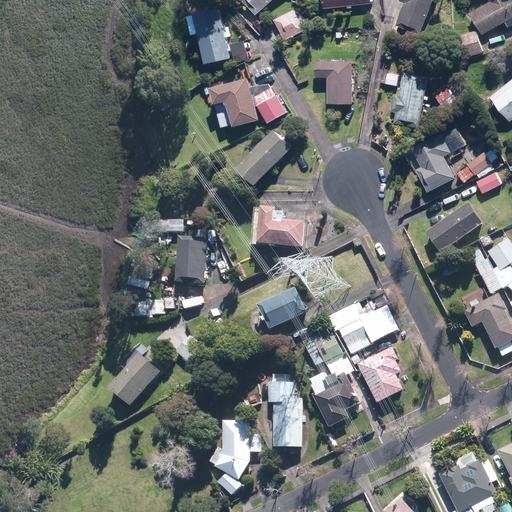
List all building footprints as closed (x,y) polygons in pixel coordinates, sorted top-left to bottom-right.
[(240,0),(255,17),(274,0),(240,0)] [(323,0),(324,9),(372,4),(371,0),(323,0)] [(405,4),(396,25),(420,36),(434,0),(400,0),(400,2),(405,4)] [(511,0),(489,0),(491,2),(471,13),(483,35),(511,18),(511,0)] [(194,36),(199,34),(205,63),(230,58),(219,8),(195,14),(189,15),(194,36)] [(301,22),(295,10),(275,20),(285,41),(305,31),(305,29),(309,27),(305,20),(301,22)] [(463,58),(483,53),(477,31),(457,37),(463,58)] [(249,60),(244,41),(231,45),(235,63),(249,60)] [(353,105),(354,62),(317,61),(317,78),(328,78),(328,105),(353,105)] [(420,128),(429,77),(405,72),(400,96),(394,95),(391,112),(397,113),(395,124),(420,128)] [(398,87),(399,75),(388,73),(386,84),(398,87)] [(253,86),(258,106),(268,124),(287,113),(267,78),(253,86)] [(448,114),(470,99),(456,78),(434,93),(448,114)] [(260,120),(249,79),(213,88),(223,128),(234,125),(234,127),(260,120)] [(510,122),(511,120),(511,80),(491,97),(510,122)] [(443,136),(442,134),(413,149),(422,167),(417,169),(428,192),(456,178),(445,157),(452,153),(451,151),(465,144),(458,128),(443,136)] [(256,185),(292,148),(274,131),(238,168),(256,185)] [(498,157),(492,149),(486,154),(485,152),(468,164),(469,165),(457,173),(465,183),(476,176),(477,174),(479,177),(494,169),(492,164),(493,163),(492,162),(498,157)] [(477,182),(483,194),(488,191),(490,196),(496,193),(494,188),(503,184),(497,172),(477,182)] [(441,255),(483,226),(468,205),(427,234),(441,255)] [(260,248),(303,249),(304,223),(276,222),(277,211),(262,210),(260,248)] [(210,240),(180,238),(178,286),(207,288),(210,240)] [(511,242),(510,239),(491,253),(500,267),(495,270),(505,289),(505,290),(511,285),(511,242)] [(505,289),(495,270),(490,260),(488,261),(482,250),(473,254),(479,266),(478,266),(484,278),(484,277),(493,295),(505,289)] [(271,332),(308,314),(296,290),(259,308),(271,332)] [(379,307),(389,302),(385,294),(375,300),(379,307)] [(484,324),(497,351),(499,350),(504,358),(511,353),(511,323),(506,313),(509,312),(500,296),(466,313),(474,329),(484,324)] [(353,355),(375,343),(362,318),(369,314),(363,300),(333,316),(353,355)] [(313,336),(326,362),(345,353),(331,327),(313,336)] [(191,334),(177,349),(200,371),(214,356),(191,334)] [(378,402),(405,389),(397,373),(402,371),(397,360),(399,358),(393,346),(358,364),(378,402)] [(131,404),(162,370),(140,351),(110,386),(131,404)] [(362,361),(359,353),(351,357),(355,364),(362,361)] [(323,378),(311,384),(315,391),(312,393),(330,427),(350,416),(346,409),(361,401),(345,371),(340,374),(338,370),(326,376),(327,380),(325,381),(323,378)] [(304,447),(304,397),(296,397),(296,381),(270,381),(270,402),(275,402),(275,447),(304,447)] [(100,426),(107,422),(103,416),(97,419),(100,426)] [(262,451),(262,435),(251,435),(251,420),(224,420),(224,452),(216,465),(228,472),(219,481),(233,495),(245,482),(240,479),(251,461),(251,451),(262,451)] [(511,482),(511,441),(498,449),(511,475),(511,476),(509,477),(511,482)] [(439,473),(458,511),(457,511),(476,511),(473,505),(498,493),(481,459),(462,468),(460,463),(439,473)] [(385,511),(416,511),(415,511),(402,497),(385,511)]
